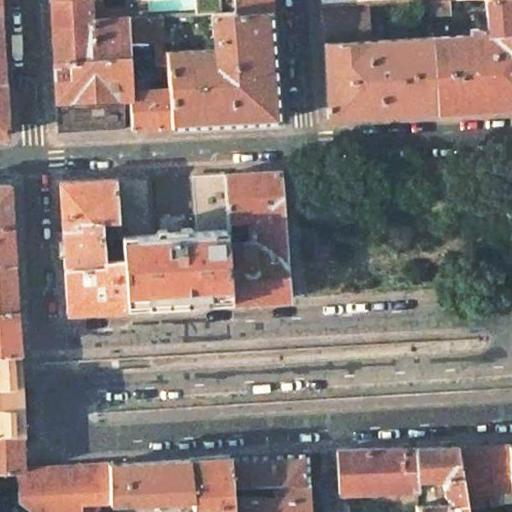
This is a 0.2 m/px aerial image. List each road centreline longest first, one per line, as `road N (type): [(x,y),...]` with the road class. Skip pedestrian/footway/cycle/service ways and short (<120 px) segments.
road 1 (residential): [(511,357),(80,386),(66,403),(67,424),(82,437),(511,412)]
road 2 (residential): [(32,156),(41,340),(509,310),(511,339)]
road 3 (residential): [(302,144),(32,156)]
road 4 (residential): [(511,133),(302,144)]
road 5 (residential): [(29,0),(32,156)]
road 6 (residential): [(302,144),(294,0)]
